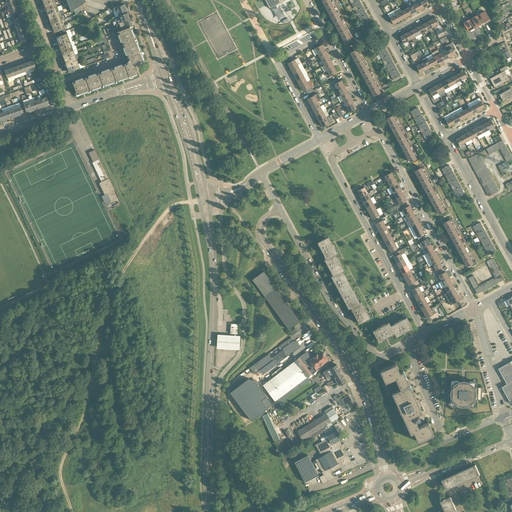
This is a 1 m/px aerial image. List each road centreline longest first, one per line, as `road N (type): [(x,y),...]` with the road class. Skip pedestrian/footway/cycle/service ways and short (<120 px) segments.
road 1 (track): [(191,202),(161,218),(107,304),(85,412),(60,464),(71,511)]
road 2 (secondary): [(215,511),(215,267),(207,197)]
road 3 (secondary): [(198,198),(211,269),(207,511)]
road 4 (residential): [(385,477),(351,363),(263,244),(263,227),(278,209)]
road 5 (residential): [(474,307),(382,137),(371,133),(353,143)]
road 6 (residential): [(424,334),(332,162),(353,143)]
road 7 (residential): [(260,171),(165,0)]
road 8 (residential): [(378,357),(328,298),(278,209)]
road 9 (residential): [(511,260),(445,141)]
road 10 (secondary): [(207,197),(168,75)]
road 11 (secondary): [(161,78),(198,198)]
road 12 (tertiary): [(399,486),(510,438)]
